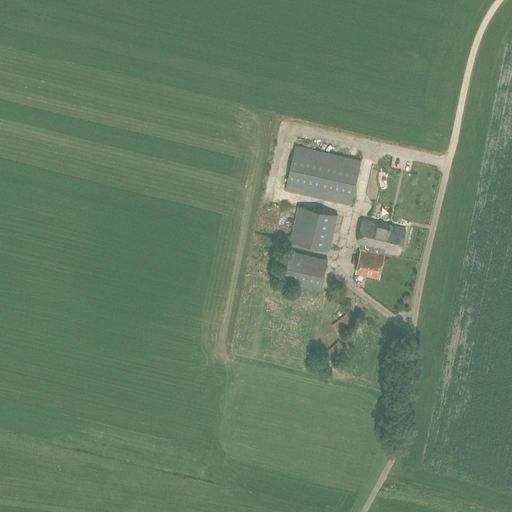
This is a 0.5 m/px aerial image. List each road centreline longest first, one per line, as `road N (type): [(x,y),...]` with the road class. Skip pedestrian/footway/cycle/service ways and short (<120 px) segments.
road 1 (track): [(407,344),(478,34),(496,0)]
road 2 (unclassified): [(360,511),(395,447),(407,344)]
